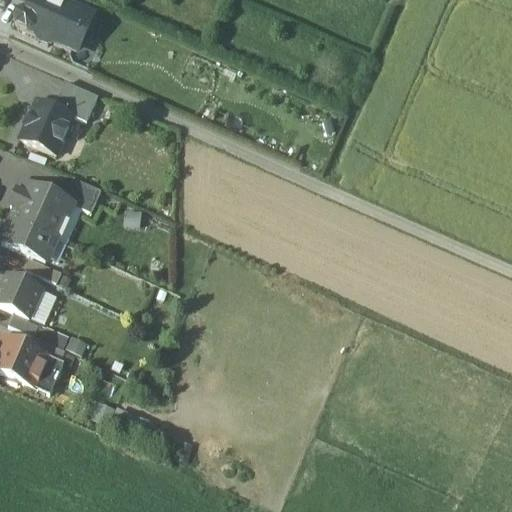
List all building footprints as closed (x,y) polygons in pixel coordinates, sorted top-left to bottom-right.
[(15,26),(19,31),(71,55),(80,38),(85,35),(91,21),(43,0),(33,0),(26,18),(20,18),(16,21),(15,26)] [(97,103),(64,88),(52,113),(72,122),(85,128),(97,103)] [(52,113),(35,106),(18,145),(55,161),(72,122),(52,113)] [(100,197),(72,185),(62,207),(72,211),(90,219),(100,197)] [(20,189),(12,205),(18,208),(26,192),(20,189)] [(44,199),(26,191),(26,192),(18,208),(10,227),(54,246),(56,247),(72,211),(62,207),(54,203),(54,202),(44,198),(44,199)] [(54,246),(10,227),(0,249),(44,268),(54,246)] [(59,279),(27,265),(23,276),(55,290),(59,279)] [(40,297),(6,282),(0,295),(0,312),(28,324),(40,297)] [(37,333),(11,321),(7,332),(30,343),(32,344),(37,333)] [(25,354),(0,342),(0,379),(34,394),(42,376),(48,364),(25,354)] [(32,344),(30,343),(25,354),(48,364),(58,368),(63,357),(32,344)] [(66,355),(81,362),(86,350),(71,344),(66,355)] [(42,376),(57,383),(62,370),(58,368),(48,364),(42,376)] [(148,429),(114,416),(108,431),(142,444),(148,429)]
